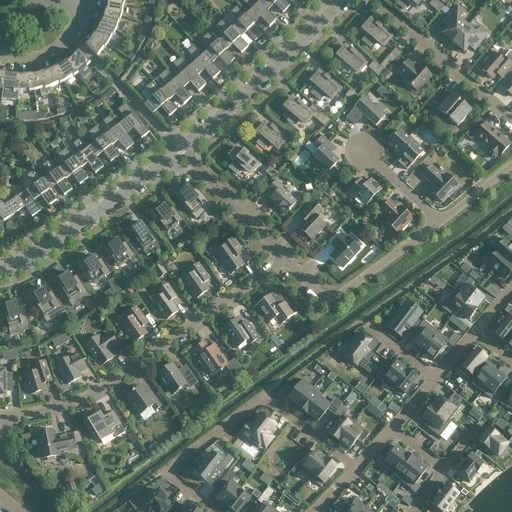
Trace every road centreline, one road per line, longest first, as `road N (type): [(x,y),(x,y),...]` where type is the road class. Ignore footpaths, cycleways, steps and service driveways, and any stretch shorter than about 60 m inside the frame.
road 1 (residential): [(3,418),(43,412),(110,385),(286,258)]
road 2 (residential): [(352,469),(263,395),(164,471),(214,511)]
road 3 (residential): [(179,150),(343,0)]
road 4 (residential): [(0,268),(29,260),(179,150)]
road 5 (residential): [(286,258),(319,294),(334,297),(437,223)]
road 6 (residential): [(511,122),(370,0)]
road 7 (residential): [(69,32),(179,150)]
road 8 (residential): [(179,150),(286,258)]
